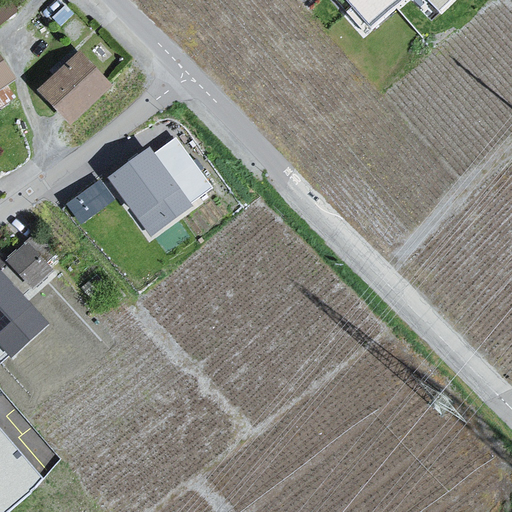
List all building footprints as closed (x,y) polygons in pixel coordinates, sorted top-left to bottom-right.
[(0,24),(17,11),(8,0),(1,0),(0,1),(0,24)] [(453,0),(346,0),(372,30),(405,0),(427,0),(440,13),(453,0)] [(71,120),(108,86),(80,56),(43,91),(63,112),(71,120)] [(0,86),(4,84),(11,79),(0,62),(0,86)] [(0,103),(11,95),(4,84),(0,86),(0,103)] [(169,179),(152,155),(149,152),(113,179),(140,216),(152,207),(164,224),(189,206),(188,205),(213,188),(193,161),(169,179)] [(101,176),(66,201),(80,221),(116,197),(101,176)] [(33,286),(50,270),(45,265),(57,254),(37,232),(24,243),(27,246),(11,261),(33,286)] [(48,324),(0,272),(0,342),(13,356),(48,324)] [(0,511),(4,511),(43,479),(0,429),(0,511)]
